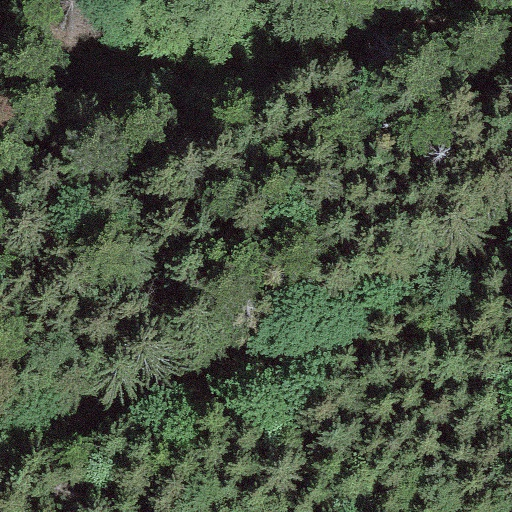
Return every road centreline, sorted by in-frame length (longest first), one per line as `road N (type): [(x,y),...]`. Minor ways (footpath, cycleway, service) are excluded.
road 1 (track): [(0,428),(108,392),(252,374),(511,228)]
road 2 (track): [(0,39),(66,60),(175,65),(511,7)]
